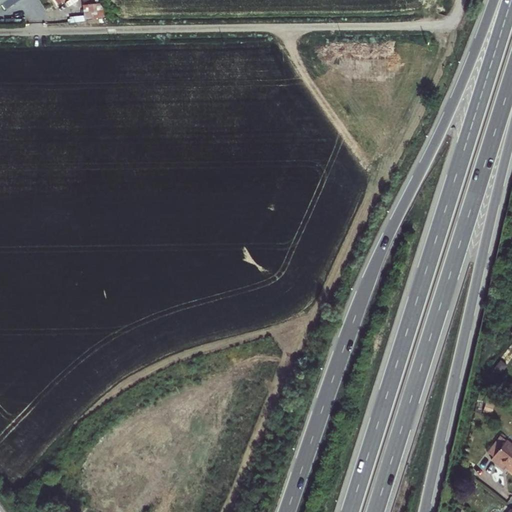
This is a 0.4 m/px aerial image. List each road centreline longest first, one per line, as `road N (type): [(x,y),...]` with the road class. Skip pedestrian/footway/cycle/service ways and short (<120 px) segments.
road 1 (trunk): [(493,0),(369,279),(287,511)]
road 2 (track): [(222,511),(453,21)]
road 3 (trunk): [(511,0),(350,511)]
road 4 (trunk): [(375,511),(511,77)]
road 5 (residential): [(453,21),(0,32)]
road 6 (trunk): [(423,511),(511,132)]
road 7 (track): [(306,327),(159,372),(107,402),(71,436),(56,467),(46,493),(56,511)]
road 8 (track): [(290,29),(294,59),(378,180)]
